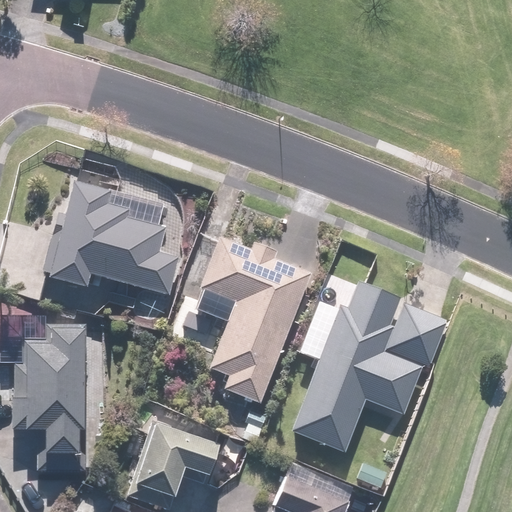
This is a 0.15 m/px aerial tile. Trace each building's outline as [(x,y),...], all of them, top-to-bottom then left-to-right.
[(159,253),(170,212),(75,184),(49,273),(86,284),(90,270),(170,293),(180,259),(159,253)] [(310,273),(219,238),(200,286),(204,288),(192,317),(224,330),(210,367),(228,374),(223,387),(260,402),(310,273)] [(399,296),(353,278),(292,429),(345,450),(365,399),(402,414),(422,365),(430,369),(449,322),(397,301),(399,296)] [(84,324),(23,322),(22,363),(15,362),(13,427),(46,427),(46,439),(38,439),(37,471),(81,472),(84,324)] [(130,496),(168,510),(184,467),(209,476),(221,442),(158,419),(130,496)] [(284,475),(269,511),(346,511),(350,503),(284,475)]
